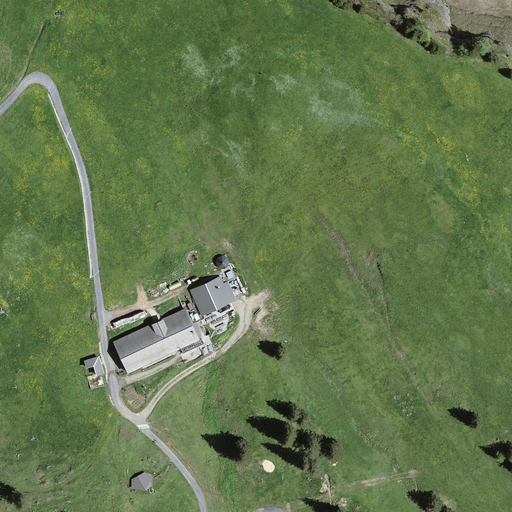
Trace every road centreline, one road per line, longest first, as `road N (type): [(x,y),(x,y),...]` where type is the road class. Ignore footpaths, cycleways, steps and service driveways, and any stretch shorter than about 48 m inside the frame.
road 1 (track): [(0,110),(35,75),(50,81),(81,166),(100,318)]
road 2 (track): [(100,318),(119,406),(192,479),(201,511)]
road 3 (track): [(137,422),(162,391),(239,335),(241,300)]
